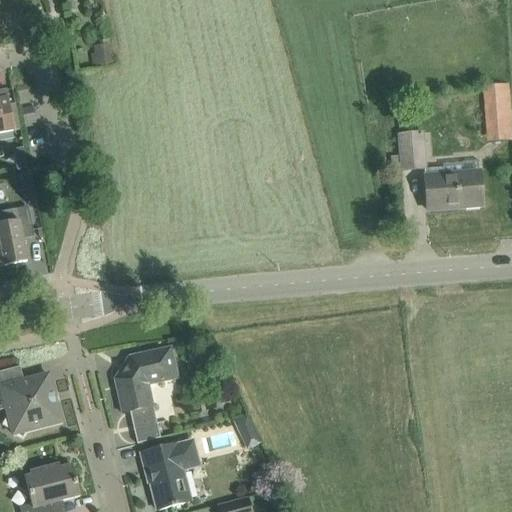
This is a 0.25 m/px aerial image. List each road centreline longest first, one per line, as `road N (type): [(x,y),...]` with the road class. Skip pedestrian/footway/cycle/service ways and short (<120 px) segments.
road 1 (unclassified): [(66,309),(511,266)]
road 2 (residential): [(62,160),(44,79),(29,62),(0,62)]
